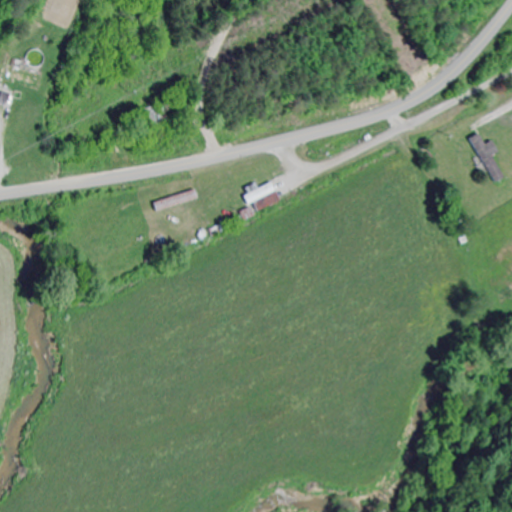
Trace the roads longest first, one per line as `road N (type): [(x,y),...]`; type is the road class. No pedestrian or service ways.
road 1 (secondary): [(0,195),(134,176),(374,118),(449,79),(511,11)]
road 2 (residential): [(225,156),(208,131),(202,97),(212,57),(251,0)]
